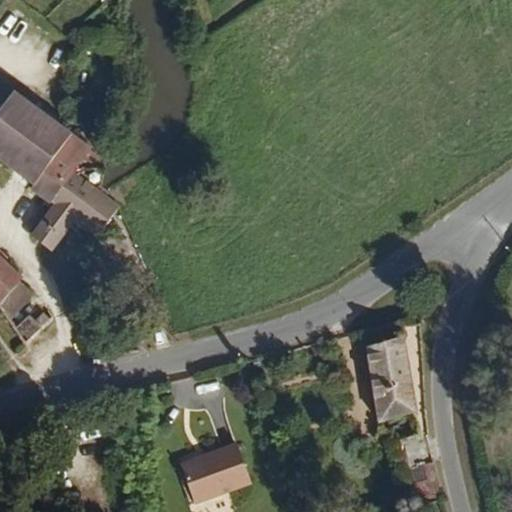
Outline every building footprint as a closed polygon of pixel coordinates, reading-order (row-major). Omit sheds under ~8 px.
[(0,167),(21,182),(15,189),(22,194),(26,187),(50,204),(28,235),(46,248),(71,212),(77,216),(83,220),(106,236),(126,206),(107,193),(100,188),(94,184),(80,175),(98,149),(3,83),(0,86),(0,167)] [(0,255),(0,298),(3,301),(23,272),(0,255)] [(41,285),(23,272),(3,301),(3,307),(17,323),(41,285)] [(37,323),(32,320),(24,333),(33,343),(50,319),(44,314),(37,323)] [(399,338),(365,341),(370,416),(403,414),(399,338)] [(236,444),(180,468),(193,504),(251,479),(236,444)] [(412,452),(421,500),(443,496),(437,462),(423,464),(421,451),(412,452)] [(404,459),(381,469),(399,511),(420,511),(423,511),(404,459)]
